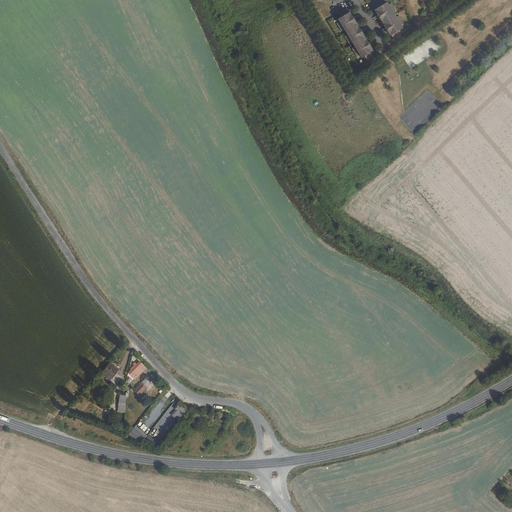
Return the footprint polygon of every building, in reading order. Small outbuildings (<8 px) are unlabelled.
[(372,6),(392,39),(401,34),(399,30),(402,28),(400,26),(403,24),(399,17),(396,19),(392,13),(395,11),(391,4),(388,5),(386,3),(383,5),(381,1),(372,6)] [(347,35),(344,36),(349,44),(352,43),(354,47),(352,49),(357,57),(359,55),(361,58),(364,56),(366,60),(375,55),(346,9),(338,14),(340,17),(337,19),(339,22),(336,24),(341,32),(344,30),(347,35)] [(128,373),(135,379),(146,367),(140,361),(128,373)] [(119,371),(110,363),(101,373),(115,385),(120,378),(116,374),(119,371)] [(140,396),(151,383),(145,378),(134,391),(140,396)] [(178,420),(185,411),(179,406),(172,415),(173,416),(171,418),(174,421),(176,419),(178,420)] [(148,437),(134,427),(127,436),(134,441),(136,439),(143,444),(148,437)]
